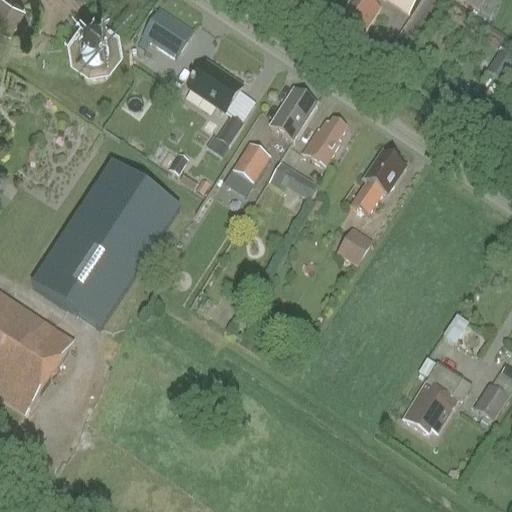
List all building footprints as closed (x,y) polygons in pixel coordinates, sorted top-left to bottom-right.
[(22,10),(3,0),(0,0),(0,29),(8,34),(22,10)] [(376,14),(355,0),(353,0),(334,29),(356,44),(376,14)] [(377,0),(407,20),(420,0),(377,0)] [(489,0),(456,0),(479,15),(489,0)] [(191,35),(158,13),(139,40),(173,63),(191,35)] [(502,84),(511,68),(511,61),(501,54),(487,75),(502,84)] [(80,79),(80,81),(80,84),(80,85),(80,87),(81,89),(82,91),(83,92),(85,94),(86,95),(88,97),(90,98),(91,98),(94,99),(95,99),(97,99),(101,99),(103,98),(105,98),(107,97),(108,96),(110,94),(112,92),(113,90),(114,88),(115,87),(115,86),(115,84),(115,82),(115,80),(115,78),(115,77),(114,75),(114,74),(113,72),(111,70),(110,69),(108,67),(106,66),(104,65),(103,64),(101,64),(98,64),(95,64),(92,65),(88,66),(86,68),(85,69),(84,70),(83,71),(81,74),(81,76),(80,78),(80,79)] [(223,118),(239,92),(202,69),(186,95),(223,118)] [(292,95),(269,131),(290,145),(313,109),(292,95)] [(214,140),(207,151),(222,161),(242,130),(229,122),(216,142),(214,140)] [(336,147),(345,133),(330,124),(328,128),(324,125),(318,135),(317,134),(302,159),(324,172),(338,149),(336,147)] [(252,189),(268,162),(247,149),(231,176),(252,189)] [(354,189),(344,205),(366,220),(382,197),(385,199),(403,172),(382,157),(363,185),(366,187),(361,194),(354,189)] [(187,164),(178,158),(168,174),(177,179),(187,164)] [(101,333),(180,213),(112,169),(33,288),(101,333)] [(279,169),(267,188),(283,198),(286,193),(292,197),(289,201),(306,212),(318,193),(279,169)] [(356,272),(372,247),(351,233),(335,258),(356,272)] [(0,403),(23,419),(71,347),(0,299),(0,403)] [(459,318),(446,339),(458,346),(471,326),(459,318)] [(432,441),(454,405),(448,401),(458,386),(433,370),(398,426),(423,442),(426,437),(432,441)] [(493,427),(508,401),(487,389),(472,415),(493,427)]
